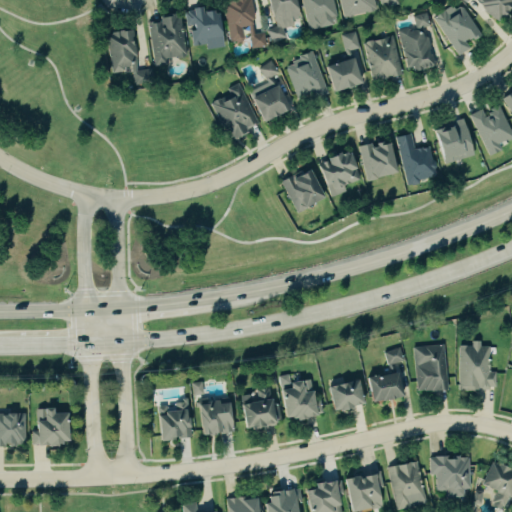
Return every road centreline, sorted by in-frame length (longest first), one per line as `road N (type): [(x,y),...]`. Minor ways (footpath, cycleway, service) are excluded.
road 1 (residential): [(0,480),(204,470),(432,423),(511,434)]
road 2 (residential): [(511,50),(458,87),(328,125),(223,181),(120,200)]
road 3 (secondary): [(126,337),(269,320),(457,273),(511,247)]
road 4 (secondary): [(511,213),(383,261),(209,300)]
road 5 (residential): [(90,339),(96,478)]
road 6 (residential): [(129,476),(126,337)]
road 7 (tertiary): [(126,337),(120,200)]
road 8 (tertiary): [(120,200),(84,197),(0,156)]
